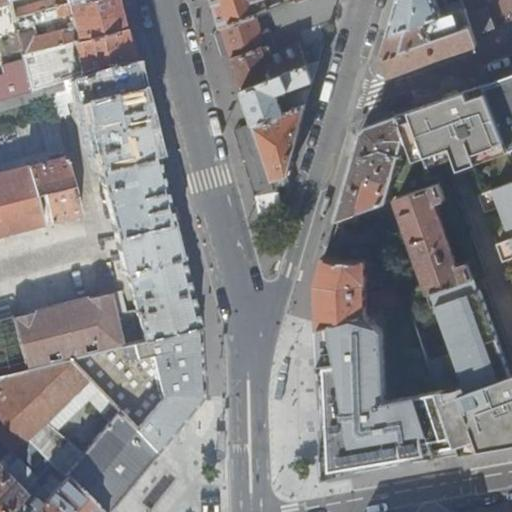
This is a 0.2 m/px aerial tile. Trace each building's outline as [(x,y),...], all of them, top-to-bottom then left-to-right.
[(119,8),(116,0),(77,0),(53,7),(56,17),(70,13),(72,22),(67,23),(68,29),(74,27),(74,31),(61,34),(60,30),(37,37),(30,12),(13,17),(22,54),(124,28),(119,8)] [(47,0),(44,1),(46,8),(53,7),(77,0),(47,0)] [(214,0),(222,26),(256,14),(290,1),(290,0),(214,0)] [(292,0),(290,1),(256,14),(262,32),(271,29),(274,38),(296,30),(331,17),(335,0),(292,0)] [(396,0),(395,6),(386,36),(452,13),(448,6),(440,9),(436,0),(396,0)] [(467,14),(474,34),(493,27),(487,7),(467,14)] [(456,51),(477,44),(474,34),(467,14),(465,8),(452,13),(386,36),(383,48),(381,53),(389,75),(456,51)] [(233,59),(242,88),(309,64),(300,42),(273,53),(269,42),(275,40),(274,38),(271,29),(262,32),(256,14),(222,26),(233,59)] [(23,58),(32,90),(76,77),(107,67),(132,61),(127,43),(124,28),(22,54),(23,58)] [(273,53),(300,42),(296,30),(274,38),(275,40),(269,42),(273,53)] [(0,74),(0,98),(32,90),(23,58),(2,63),(4,73),(0,74)] [(0,98),(0,109),(69,91),(73,101),(81,100),(125,272),(126,271),(144,340),(200,326),(165,189),(132,61),(107,67),(76,77),(32,90),(0,98)] [(248,105),(254,124),(306,103),(310,89),(307,86),(279,97),(277,92),(313,79),(318,61),(309,64),(242,88),(248,105)] [(507,148),(508,151),(511,149),(511,73),(485,83),(507,148)] [(485,83),(398,114),(406,136),(417,167),(418,167),(423,179),(507,148),(485,83)] [(306,103),(254,124),(254,125),(262,151),(271,179),(287,175),(306,103)] [(406,136),(398,114),(385,119),(366,126),(360,132),(344,188),(334,222),(385,203),(406,136)] [(254,125),(245,128),(254,158),(262,182),(271,179),(262,151),(254,125)] [(49,161),(41,163),(0,174),(0,235),(45,223),(37,195),(43,193),(50,222),(81,213),(66,156),(49,161)] [(399,198),(424,189),(417,169),(399,175),(392,201),(399,198)] [(511,179),(477,193),(484,210),(498,205),(511,239),(496,244),(502,260),(511,256),(511,179)] [(430,290),(474,276),(468,260),(458,263),(437,202),(447,198),(442,183),(424,189),(399,198),(430,290)] [(342,260),(324,256),(317,280),(319,325),(367,310),(366,282),(391,274),(385,257),(365,258),(366,259),(342,260)] [(511,374),(508,376),(474,276),(430,290),(406,298),(437,390),(458,453),(511,443),(511,374)] [(394,286),(374,291),(377,303),(397,298),(394,286)] [(120,291),(106,294),(111,312),(125,308),(120,291)] [(14,315),(0,318),(0,375),(70,359),(120,346),(111,312),(106,294),(15,317),(14,315)] [(367,310),(319,325),(320,355),(326,476),(350,472),(418,460),(458,453),(437,390),(389,402),(379,306),(367,310)] [(200,326),(144,340),(120,346),(70,359),(91,381),(137,431),(164,399),(163,395),(203,385),(201,355),(200,326)] [(0,440),(11,451),(12,452),(26,439),(27,440),(46,422),(55,414),(91,381),(70,359),(0,375),(0,440)] [(107,511),(157,452),(137,431),(91,381),(55,414),(61,420),(71,411),(73,412),(88,399),(105,417),(104,419),(108,423),(81,455),(53,428),(46,422),(27,440),(50,463),(101,511),(107,511)] [(203,397),(203,385),(163,395),(164,399),(137,431),(157,452),(203,397)] [(61,420),(55,414),(46,422),(53,428),(61,420)] [(224,432),(217,432),(218,459),(225,459),(224,432)] [(44,469),(50,463),(27,440),(26,439),(12,452),(37,477),(44,469)] [(0,469),(0,511),(5,511),(17,500),(21,494),(26,490),(32,482),(37,477),(12,452),(11,451),(3,459),(9,466),(3,473),(0,469)] [(101,511),(50,463),(44,469),(50,475),(59,483),(48,495),(41,488),(27,503),(31,508),(38,501),(41,504),(33,511),(30,511),(17,500),(5,511),(101,511)] [(50,475),(44,469),(37,477),(32,482),(37,487),(44,482),(50,475)] [(26,490),(21,494),(27,499),(31,494),(26,490)]
